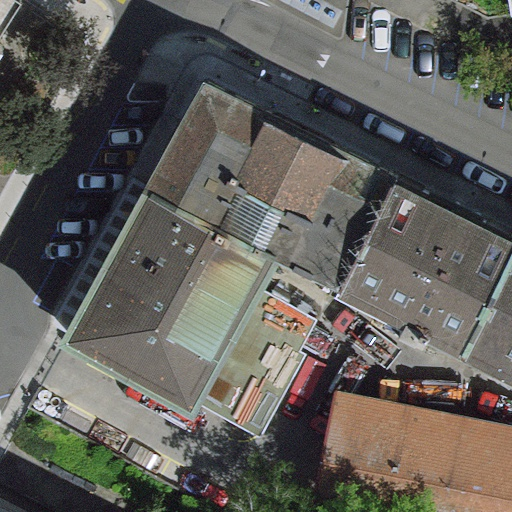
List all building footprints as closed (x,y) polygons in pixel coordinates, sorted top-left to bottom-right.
[(0,0),(0,29),(18,0),(0,0)] [(341,278),(394,172),(289,120),(213,82),(207,83),(155,182),(276,244),(341,278)] [(424,319),(467,341),(511,246),(511,230),(461,205),(394,172),(341,278),(409,311),(403,323),(418,331),(424,319)] [(255,282),(276,244),(155,182),(118,249),(73,332),(194,398),(255,282)] [(511,363),(511,246),(467,341),(511,363)] [(320,318),(255,282),(194,398),(263,435),(308,353),(301,349),(320,318)] [(371,511),(421,511),(437,431),(358,416),(340,505),(371,511)] [(511,511),(511,446),(437,431),(421,511),(511,511)] [(32,511),(0,496),(0,511),(32,511)]
